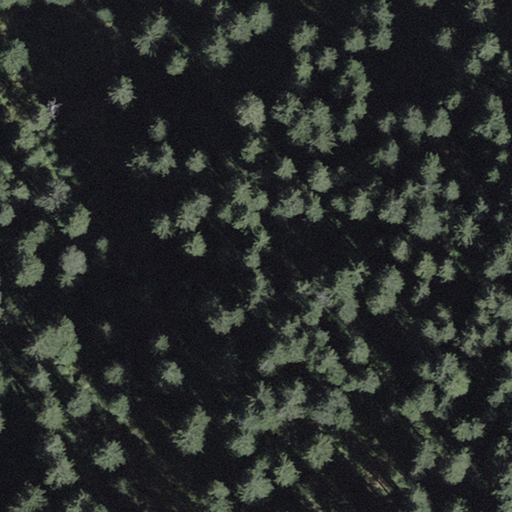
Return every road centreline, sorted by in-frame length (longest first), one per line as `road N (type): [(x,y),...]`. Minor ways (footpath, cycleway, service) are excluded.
road 1 (track): [(511,411),(476,464),(446,486),(318,511)]
road 2 (track): [(156,0),(95,51),(0,103)]
road 3 (track): [(157,511),(49,488),(0,486)]
